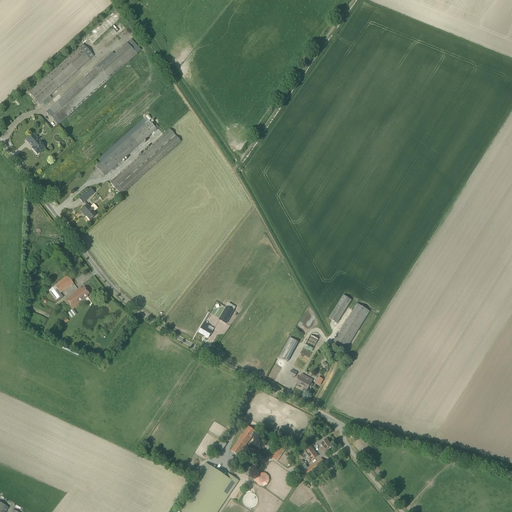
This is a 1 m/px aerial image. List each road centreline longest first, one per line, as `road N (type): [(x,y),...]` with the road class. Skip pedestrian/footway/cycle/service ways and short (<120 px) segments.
road 1 (unclassified): [(341,427),(130,303),(0,139)]
road 2 (track): [(352,0),(233,170)]
road 3 (track): [(233,170),(120,0)]
road 4 (unclassified): [(511,467),(357,424),(341,427)]
road 5 (unknown): [(257,377),(225,458),(240,485)]
